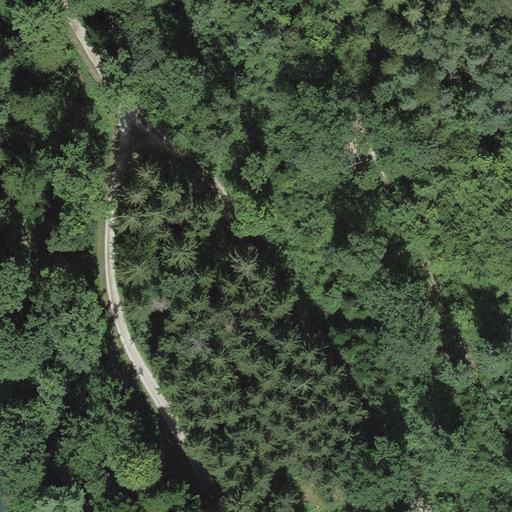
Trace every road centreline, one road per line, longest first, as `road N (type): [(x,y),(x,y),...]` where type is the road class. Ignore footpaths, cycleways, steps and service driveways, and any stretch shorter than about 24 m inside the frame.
road 1 (track): [(127,108),(224,202),(425,511)]
road 2 (track): [(57,0),(127,108)]
